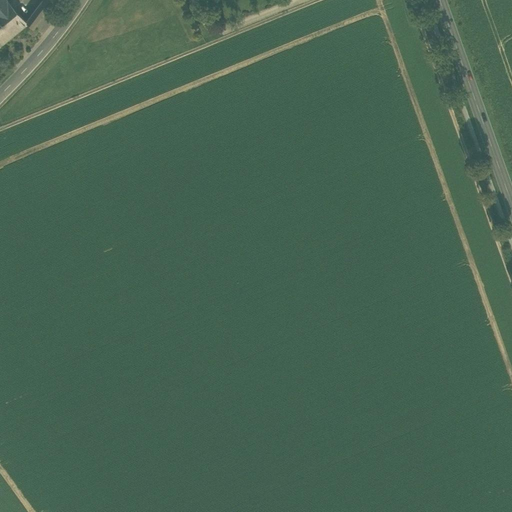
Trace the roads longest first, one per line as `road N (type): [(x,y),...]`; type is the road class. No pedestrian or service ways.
road 1 (secondary): [(439,0),(511,205)]
road 2 (tertiary): [(0,95),(50,43),(77,0)]
